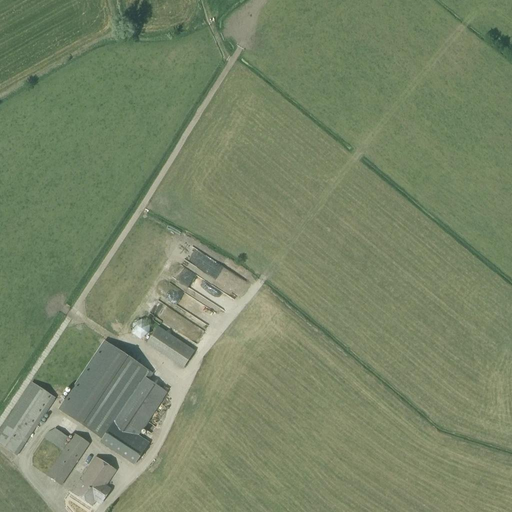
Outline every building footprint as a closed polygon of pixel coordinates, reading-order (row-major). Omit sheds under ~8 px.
[(140,340),(149,336),(150,326),(141,320),(132,325),(131,335),(140,340)] [(183,368),(193,352),(158,328),(147,344),(183,368)] [(139,434),(166,393),(100,348),(58,409),(102,439),(100,443),(133,466),(148,444),(134,433),(135,431),(139,434)] [(0,445),(16,456),(54,399),(31,384),(0,430),(0,445)] [(60,486),(89,444),(75,435),(46,477),(60,486)] [(100,504),(109,490),(105,488),(115,472),(95,458),(72,493),(92,506),(95,501),(100,504)]
